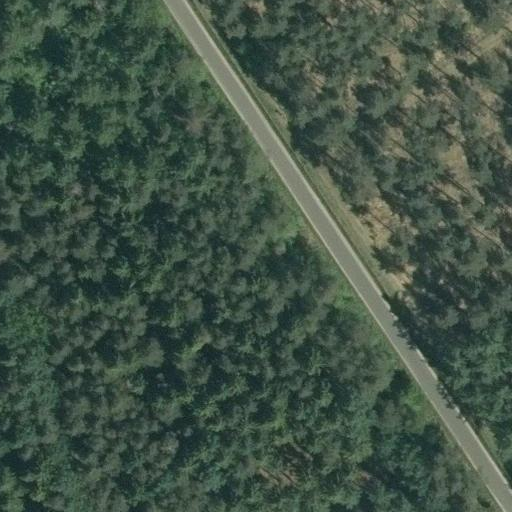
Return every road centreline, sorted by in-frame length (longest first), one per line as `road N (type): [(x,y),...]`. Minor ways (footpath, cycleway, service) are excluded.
road 1 (unclassified): [(168,0),(508,511)]
road 2 (track): [(96,511),(0,226)]
